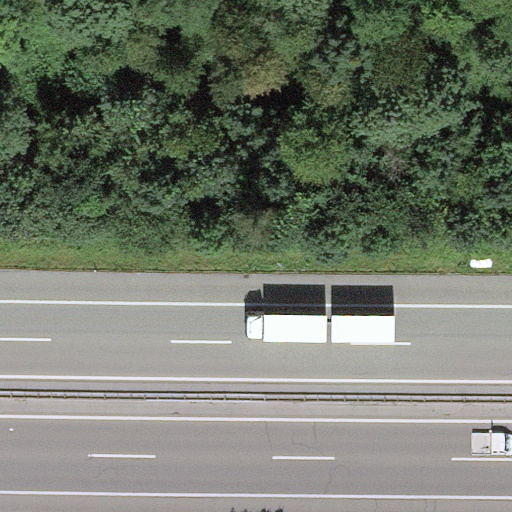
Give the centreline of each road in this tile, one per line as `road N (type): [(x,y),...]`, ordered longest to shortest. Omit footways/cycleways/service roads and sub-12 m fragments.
road 1 (motorway): [(0,453),(511,459)]
road 2 (motorway): [(511,342),(0,336)]
